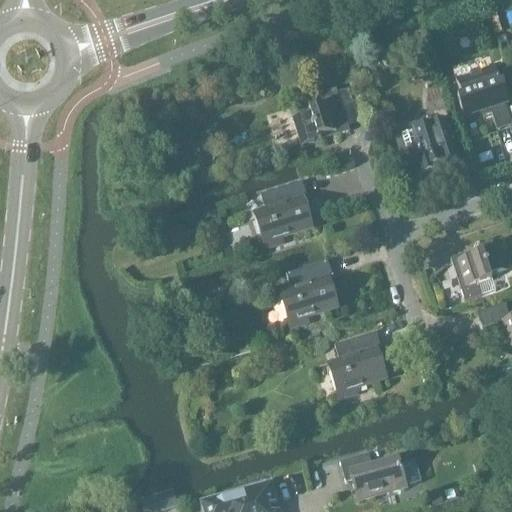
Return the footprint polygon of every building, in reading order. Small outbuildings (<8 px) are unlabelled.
[(496,8),(490,10),(492,17),(498,16),(496,8)] [(511,104),(505,82),(502,82),(497,69),(456,83),(461,99),(457,101),(463,119),(489,111),(496,133),(511,128),(505,107),(511,104)] [(348,91),(337,94),(336,91),(320,96),(323,107),(308,112),(310,116),(293,121),(302,149),(321,143),(319,139),(333,134),(335,138),(350,134),(342,109),(352,106),(348,91)] [(399,156),(407,153),(415,180),(434,174),(433,170),(447,165),(448,169),(463,164),(449,122),(433,127),(394,139),(399,156)] [(174,149),(167,152),(171,163),(178,160),(174,149)] [(265,252),(283,246),(281,241),(312,231),(303,202),(307,201),(302,185),(260,198),(265,213),(253,217),(265,252)] [(213,209),(202,213),(204,221),(216,218),(213,209)] [(507,273),(498,246),(479,252),(480,256),(466,260),(465,256),(450,261),(464,304),(480,299),(477,287),(492,282),(490,278),(507,273)] [(290,331),(308,326),(307,321),(338,311),(328,282),(332,280),(327,264),(286,277),(290,293),(279,296),(290,331)] [(511,319),(510,321),(505,306),(477,316),(481,331),(503,324),(511,350),(511,319)] [(339,403),(357,397),(355,392),(386,382),(377,353),(381,351),(376,335),(334,349),(339,364),(328,368),(339,403)] [(372,468),(369,457),(340,465),(346,485),(353,483),(359,504),(406,490),(398,461),(372,468)] [(271,485),(201,505),(202,511),(272,511),(271,507),(278,505),(271,485)] [(439,492),(429,495),(432,505),(432,506),(442,503),(442,501),(439,492)]
